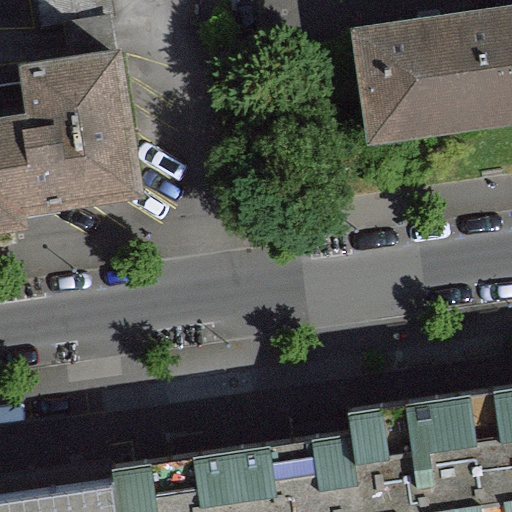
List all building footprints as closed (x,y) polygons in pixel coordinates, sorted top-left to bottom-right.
[(110,0),(45,0),(50,27),(113,17),(110,0)] [(511,13),(501,15),(511,89),(511,13)] [(511,116),(511,89),(501,15),(363,34),(377,135),(511,116)] [(140,186),(117,55),(30,66),(41,125),(8,131),(23,205),(140,186)] [(23,205),(8,131),(0,131),(0,221),(23,218),(23,205)] [(511,511),(511,385),(351,411),(353,431),(365,511),(511,511)] [(365,511),(353,431),(145,460),(114,465),(116,475),(121,511),(365,511)] [(0,511),(121,511),(116,475),(0,492),(0,511)]
